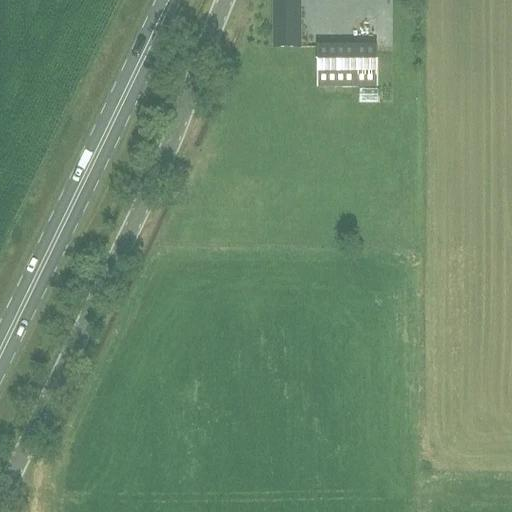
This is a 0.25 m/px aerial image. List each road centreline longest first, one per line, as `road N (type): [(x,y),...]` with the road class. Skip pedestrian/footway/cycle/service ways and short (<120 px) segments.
road 1 (unclassified): [(0,500),(183,112),(223,0)]
road 2 (primary): [(0,353),(170,0)]
